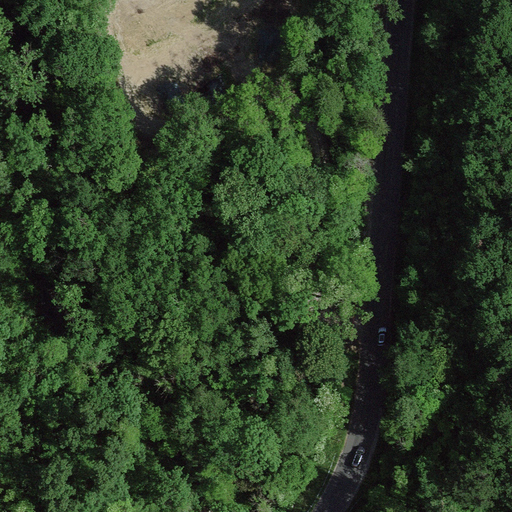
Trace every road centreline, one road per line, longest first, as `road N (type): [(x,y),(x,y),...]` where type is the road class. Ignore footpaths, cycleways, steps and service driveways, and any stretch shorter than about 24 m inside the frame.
road 1 (track): [(376,327),(332,321),(315,294),(322,183),(318,141),(306,119),(276,99),(176,132),(151,131),(122,92),(103,0)]
road 2 (tertiary): [(327,511),(357,454),(369,404),(402,0)]
